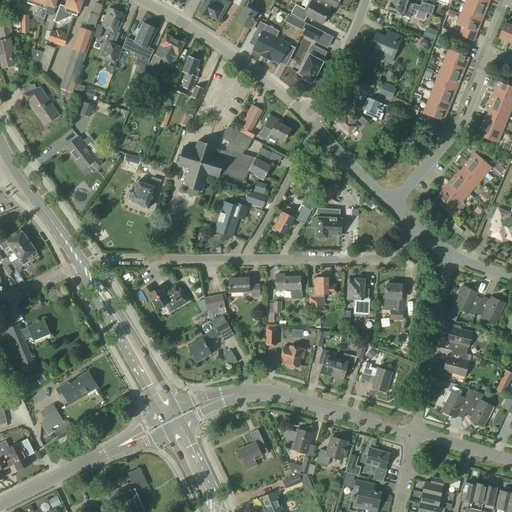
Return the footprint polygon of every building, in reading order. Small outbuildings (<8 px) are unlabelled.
[(28,0),(27,2),(38,6),(36,15),(40,16),(42,12),(42,10),(39,9),(42,0),(28,0)] [(42,0),(39,9),(42,10),(42,12),(40,16),(42,17),(44,18),(45,18),(47,12),(46,12),(47,9),(54,12),(55,8),(56,9),(59,0),(42,0)] [(85,4),(86,0),(67,0),(65,7),(60,5),(54,22),(60,24),(69,20),(70,18),(71,18),(72,15),(76,16),(78,12),(82,3),(85,4)] [(209,0),(204,0),(198,11),(208,16),(208,15),(216,19),(218,16),(221,18),(231,2),(227,0),(222,0),(219,7),(214,4),(215,3),(209,0)] [(389,0),(389,3),(427,15),(427,14),(431,16),(434,6),(421,2),(420,6),(419,6),(418,6),(407,3),(407,0),(389,0)] [(484,16),(489,4),(479,0),(465,0),(463,8),(484,16)] [(330,11),(321,6),(320,7),(309,1),(305,10),(295,5),(290,14),(304,21),(307,16),(322,24),(330,11)] [(93,32),(102,5),(96,3),(91,14),(90,14),(84,29),(79,27),(72,48),(86,53),(94,32),(93,32)] [(423,26),(427,15),(389,3),(386,11),(403,17),(403,16),(409,19),(411,13),(414,14),(412,23),(422,27),(423,26)] [(245,8),(237,23),(248,29),(249,27),(250,28),(253,22),(256,24),(259,18),(265,22),(267,19),(266,19),(261,16),(257,14),(257,13),(245,7),(245,8)] [(116,63),(122,48),(115,45),(120,33),(118,32),(125,15),(109,8),(101,26),(110,30),(105,42),(106,43),(100,56),(116,63)] [(479,29),(484,16),(463,8),(458,20),(479,29)] [(302,30),(305,23),(297,19),(293,26),(302,30)] [(474,41),(479,29),(458,20),(456,25),(461,28),(458,35),(474,41)] [(260,56),(266,58),(276,38),(264,32),(267,26),(260,22),(253,35),(259,38),(253,51),(261,54),(260,56)] [(148,48),(157,29),(142,23),(139,29),(137,28),(135,34),(137,35),(134,42),(139,45),(133,56),(137,58),(134,65),(138,67),(137,71),(144,74),(149,62),(154,50),(148,48)] [(510,43),(511,37),(511,26),(505,23),(498,39),(510,43)] [(10,39),(9,33),(12,33),(10,24),(0,26),(0,40),(0,41),(0,59),(2,68),(14,65),(11,52),(13,51),(10,39)] [(308,24),(302,35),(315,42),(321,31),(308,24)] [(225,26),(220,35),(224,38),(230,29),(225,26)] [(425,37),(434,40),(437,31),(428,28),(425,37)] [(48,39),(65,45),(68,36),(64,35),(65,33),(56,30),(55,32),(51,30),(48,39)] [(390,62),(400,38),(388,33),(385,39),(377,35),(372,47),(382,51),(379,57),(390,62)] [(178,55),(184,44),(166,34),(159,45),(154,55),(148,67),(139,89),(146,93),(149,87),(161,59),(173,66),(178,56),(178,55)] [(289,45),(276,38),(266,58),(271,61),(272,60),(280,64),(284,55),(290,58),(295,48),(289,45)] [(51,46),(42,70),(51,73),(60,49),(51,46)] [(86,53),(72,48),(72,49),(73,49),(59,89),(72,93),(86,53)] [(309,55),(299,74),(303,76),(302,78),(312,83),(323,62),(321,61),(326,52),(319,49),(315,58),(309,55)] [(465,69),(469,58),(448,49),(444,60),(465,69)] [(39,63),(41,57),(33,55),(31,61),(39,63)] [(196,77),(199,70),(196,69),(199,61),(188,57),(182,72),(185,73),(182,80),(185,81),(182,88),(191,91),(196,77)] [(461,79),(465,69),(444,60),(439,71),(461,79)] [(456,90),(461,79),(439,71),(435,81),(456,90)] [(452,100),(456,90),(435,81),(431,92),(452,100)] [(511,99),(511,87),(498,82),(493,93),(511,99)] [(31,85),(30,83),(26,85),(27,87),(23,88),(23,89),(25,94),(23,94),(26,102),(28,101),(44,125),(58,115),(40,88),(36,89),(34,84),(31,85)] [(392,99),(395,91),(396,88),(394,87),(384,83),(379,94),(392,99)] [(77,84),(75,91),(82,93),(85,87),(77,84)] [(199,101),(204,89),(195,86),(191,97),(199,101)] [(131,107),(136,95),(126,90),(121,102),(131,107)] [(180,108),(185,95),(175,91),(169,104),(180,108)] [(448,111),(452,100),(431,92),(427,103),(448,111)] [(510,112),(511,107),(511,99),(493,93),(489,103),(510,112)] [(407,111),(410,104),(409,104),(394,97),(390,105),(406,112),(406,111),(407,111)] [(375,115),(380,103),(368,98),(363,110),(375,115)] [(90,117),(94,106),(83,102),(79,113),(90,117)] [(443,122),(448,111),(427,103),(422,113),(443,122)] [(506,122),(510,112),(489,103),(485,114),(506,122)] [(410,104),(407,111),(414,114),(416,115),(419,108),(410,104)] [(165,129),(172,109),(167,107),(160,127),(165,129)] [(345,113),(334,124),(336,125),(335,126),(339,130),(340,129),(348,137),(358,127),(360,130),(367,122),(357,112),(355,114),(349,108),(345,113)] [(502,133),(506,122),(485,114),(481,124),(502,133)] [(284,142),(290,130),(276,122),(277,120),(270,116),(259,137),(267,141),(268,138),(275,142),(277,138),(284,142)] [(244,117),(237,130),(252,137),(255,132),(251,130),(255,122),(244,117)] [(498,144),(502,133),(481,124),(476,135),(498,144)] [(246,151),(252,140),(228,127),(222,138),(229,142),(226,148),(225,151),(214,148),(215,146),(198,141),(196,148),(189,146),(188,149),(183,148),(177,165),(189,168),(184,186),(186,187),(186,188),(186,191),(186,192),(186,193),(187,194),(188,195),(189,195),(188,197),(192,198),(193,196),(194,196),(195,196),(196,196),(196,195),(197,195),(198,194),(198,193),(198,191),(201,192),(207,174),(219,177),(220,174),(243,182),(249,171),(264,179),(271,166),(265,163),(271,153),(261,147),(255,158),(242,154),(244,150),(246,151)] [(95,158),(79,137),(66,147),(72,155),(71,156),(82,170),(90,164),(95,170),(103,163),(98,157),(95,158)] [(504,142),(502,148),(509,151),(508,153),(511,155),(511,154),(511,147),(511,145),(511,143),(511,141),(508,140),(507,143),(504,142)] [(483,178),(492,168),(474,153),(466,163),(483,178)] [(139,165),(139,164),(141,158),(126,154),(124,161),(139,165)] [(475,187),(483,178),(466,163),(458,172),(475,187)] [(498,164),(494,168),(500,174),(504,170),(498,164)] [(467,196),(475,187),(458,172),(450,181),(467,196)] [(328,187),(324,196),(332,200),(339,188),(343,178),(337,176),(332,184),(330,183),(328,187)] [(158,189),(161,180),(152,177),(149,186),(137,182),(134,193),(128,191),(126,199),(131,201),(139,204),(139,205),(148,208),(155,188),(158,189)] [(459,206),(467,196),(450,181),(441,191),(459,206)] [(304,225),(321,193),(311,187),(302,206),(297,212),(285,206),(282,212),(273,229),(286,236),(294,220),(304,225)] [(450,216),(459,206),(441,191),(437,196),(445,204),(442,208),(450,216)] [(266,197),(252,192),(250,198),(257,201),(255,206),(263,209),(266,197)] [(221,210),(215,230),(232,236),(238,218),(243,220),(248,207),(234,202),(233,205),(224,202),(221,210)] [(479,206),(474,211),(478,215),(483,210),(479,206)] [(312,218),(312,227),(316,228),(316,237),(327,238),(328,234),(341,235),(342,219),(339,219),(340,210),(332,210),(318,209),(317,209),(316,218),(312,218)] [(510,214),(502,210),(501,212),(497,211),(491,222),(493,223),(492,226),(495,228),(492,235),(501,240),(503,236),(511,240),(511,218),(508,217),(510,214)] [(454,224),(451,227),(460,235),(463,231),(454,224)] [(14,252),(29,241),(22,232),(14,237),(12,233),(4,239),(5,240),(0,243),(0,251),(2,250),(3,250),(9,246),(14,252)] [(29,241),(14,252),(18,258),(12,263),(11,263),(7,257),(0,262),(9,275),(15,270),(23,264),(23,265),(30,260),(29,259),(37,253),(29,241)] [(175,282),(170,273),(166,275),(171,284),(175,282)] [(284,277),(284,275),(275,275),(276,292),(285,291),(285,290),(291,290),(291,291),(291,299),(302,299),(302,290),(300,290),(300,277),(284,277)] [(328,278),(328,276),(322,276),(322,278),(316,278),(316,279),(313,279),(314,288),(309,288),(309,313),(324,313),(324,297),(323,297),(323,295),(330,295),(330,294),(337,294),(337,284),(330,284),(329,278),(328,278)] [(248,285),(248,278),(229,279),(230,292),(243,292),(243,294),(251,294),(251,297),(260,297),(260,284),(248,285)] [(363,280),(361,278),(358,278),(357,279),(355,279),(355,280),(348,279),(348,280),(349,280),(348,298),(347,306),(356,307),(356,299),(363,300),(368,301),(369,289),(364,289),(364,280),(363,280)] [(402,310),(403,293),(401,292),(402,285),(386,284),(386,298),(395,299),(394,309),(390,309),(389,320),(402,321),(403,310),(402,310)] [(149,286),(143,289),(150,300),(151,299),(157,309),(165,304),(170,312),(187,302),(179,289),(177,289),(175,286),(171,289),(164,292),(161,287),(153,291),(149,286)] [(478,309),(471,306),(477,293),(464,286),(454,307),(467,313),(467,312),(474,316),(476,314),(478,309)] [(226,313),(225,308),(222,294),(216,296),(219,314),(226,313)] [(215,315),(219,314),(216,296),(204,298),(207,312),(208,318),(216,317),(215,315)] [(479,307),(478,308),(478,309),(476,314),(481,317),(495,324),(505,303),(491,297),(485,310),(479,307)] [(281,313),(281,302),(267,301),(267,313),(267,323),(274,323),(274,313),(281,313)] [(222,343),(234,336),(223,315),(210,322),(214,329),(190,343),(192,346),(188,348),(196,362),(211,354),(206,345),(219,338),(222,343)] [(50,335),(44,319),(27,327),(20,330),(18,325),(7,329),(26,372),(36,368),(24,341),(32,338),(34,342),(50,335)] [(258,322),(253,328),(259,334),(265,328),(258,322)] [(276,333),(277,325),(267,325),(266,345),(276,345),(274,345),(274,333),(276,333)] [(466,354),(468,347),(469,347),(472,333),(460,329),(461,327),(453,325),(453,328),(450,327),(446,341),(450,342),(448,350),(452,351),(466,354)] [(302,339),(303,330),(292,329),(291,338),(302,339)] [(329,339),(330,333),(324,331),(324,333),(317,332),(315,346),(321,347),(323,338),(329,339)] [(412,346),(413,334),(404,333),(403,345),(412,346)] [(356,357),(356,358),(362,360),(366,346),(360,344),(359,345),(355,357),(356,357)] [(305,349),(290,345),(290,347),(284,346),(280,360),(287,361),(286,364),(287,365),(288,367),(292,367),(294,366),(298,367),(300,358),(303,359),(305,349)] [(370,349),(365,354),(372,361),(377,355),(370,349)] [(331,376),(336,358),(331,356),(332,353),(322,350),(318,364),(322,365),(320,373),(331,376)] [(466,354),(452,351),(450,358),(446,357),(443,371),(465,377),(468,362),(469,363),(471,355),(467,354),(466,354)] [(343,380),(351,355),(345,354),(344,360),(336,358),(331,376),(343,380)] [(377,369),(370,367),(371,364),(365,363),(362,373),(374,377),(371,388),(386,393),(392,372),(377,368),(377,369)] [(497,390),(501,391),(503,386),(505,388),(506,385),(508,386),(511,377),(511,373),(506,370),(500,382),(501,382),(497,390)] [(97,387),(88,373),(70,383),(69,382),(57,389),(60,395),(63,393),(69,405),(81,398),(81,399),(87,395),(86,393),(97,387)] [(454,419),(455,415),(462,419),(464,414),(475,393),(468,389),(464,398),(458,395),(451,391),(441,412),(454,419)] [(475,393),(464,414),(471,418),(470,420),(482,427),(493,407),(481,400),(483,395),(476,391),(475,393)] [(46,422),(60,415),(53,404),(40,411),(46,422)] [(306,454),(312,433),(297,429),(291,450),(306,454)] [(246,469),(256,465),(254,460),(256,460),(255,459),(261,456),(261,455),(268,452),(257,430),(249,433),(254,444),(238,451),(246,469)] [(68,434),(58,441),(60,445),(71,438),(68,434)] [(345,459),(350,445),(346,443),(346,441),(332,437),(327,452),(320,449),(316,463),(327,466),(330,457),(341,460),(342,458),(345,459)] [(0,444),(0,452),(9,470),(15,467),(19,469),(26,466),(27,462),(19,445),(7,451),(3,443),(0,444)] [(367,456),(365,463),(376,467),(373,478),(383,481),(386,469),(385,468),(389,453),(369,448),(369,449),(367,456)] [(1,474),(9,470),(0,452),(0,478),(1,479),(1,474)] [(354,470),(358,457),(350,454),(346,468),(354,470)] [(300,471),(307,474),(311,459),(304,457),(300,471)] [(316,466),(310,464),(307,474),(313,476),(316,466)] [(141,511),(144,511),(136,491),(147,486),(140,468),(128,473),(132,482),(110,492),(113,498),(123,494),(130,511),(141,511)] [(310,484),(306,474),(299,476),(298,474),(282,480),(285,489),(302,482),(303,487),(310,484)] [(351,488),(353,480),(354,476),(345,474),(342,486),(351,488)] [(444,480),(431,477),(430,483),(424,482),(422,492),(441,497),(443,486),(444,480)] [(355,481),(354,489),(358,490),(358,491),(354,507),(373,511),(376,511),(381,493),(373,491),(366,490),(366,486),(367,482),(356,480),(355,481)] [(472,501),(476,485),(466,482),(461,501),(472,504),(472,501)] [(482,504),(486,485),(476,483),(476,485),(472,501),(482,504)] [(486,485),(482,504),(493,506),(497,488),(486,485)] [(506,511),(510,492),(500,490),(495,509),(506,511)] [(265,511),(283,511),(275,492),(260,498),(265,511)] [(438,507),(441,497),(422,492),(420,503),(438,507)] [(57,496),(48,500),(52,508),(61,504),(57,496)] [(437,511),(438,507),(420,503),(417,511),(437,511)]
